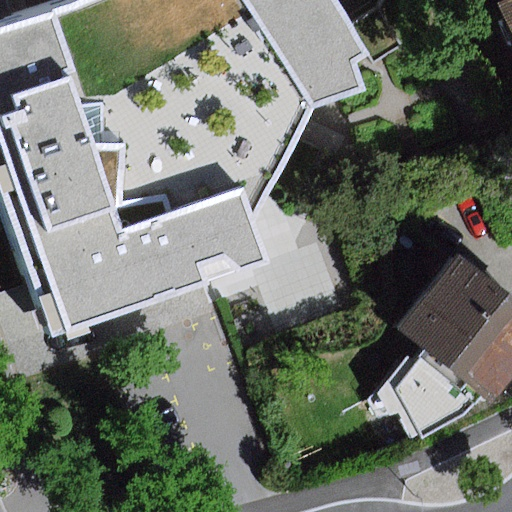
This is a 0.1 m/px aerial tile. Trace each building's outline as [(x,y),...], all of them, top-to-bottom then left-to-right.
[(68,0),(60,4),(0,22),(0,218),(40,334),(258,260),(244,217),(302,107),(354,88),(347,61),(359,54),(327,0),(68,0)] [(511,2),(495,10),(511,47),(511,2)] [(382,7),(359,22),(383,60),(406,45),(382,7)] [(511,240),(511,172),(468,192),(493,249),(511,240)] [(490,402),(511,374),(511,297),(457,255),(398,331),(412,342),(490,402)] [(490,402),(412,342),(382,392),(410,458),(471,429),(490,402)]
